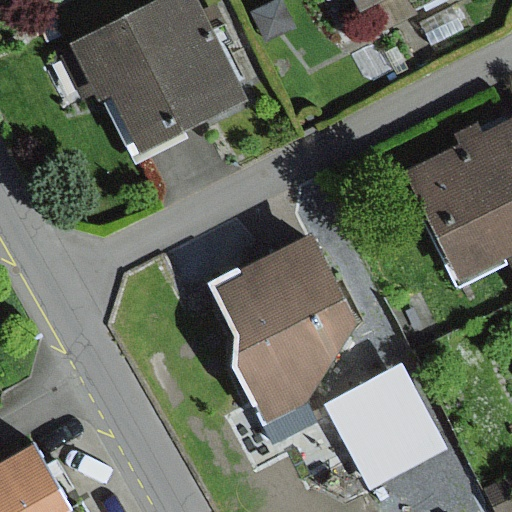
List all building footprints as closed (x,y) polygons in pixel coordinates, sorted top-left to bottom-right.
[(188,0),(166,0),(55,54),(82,111),(104,100),(134,163),(242,111),(188,0)] [(350,0),(357,14),(385,0),(350,0)] [(511,257),(511,120),(398,178),(453,287),(502,262),(511,257)] [(308,245),(203,295),(230,350),(229,382),(259,439),(301,417),(354,333),(308,245)] [(511,282),(511,257),(502,262),(511,282)] [(396,369),(319,411),(367,496),(443,454),(396,369)] [(0,511),(61,511),(82,500),(44,433),(0,458),(0,511)] [(511,511),(511,474),(477,494),(486,511),(511,511)] [(97,511),(89,497),(82,500),(61,511),(97,511)]
